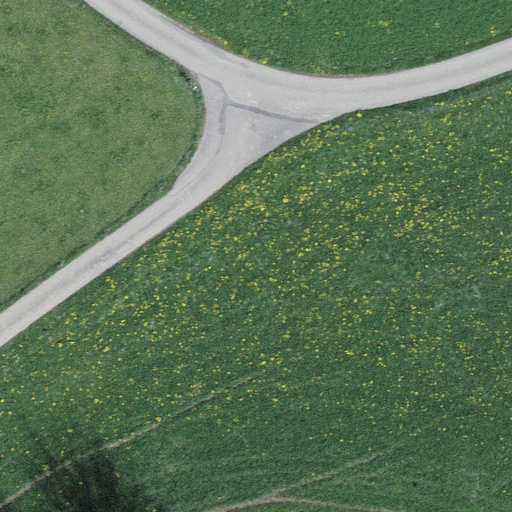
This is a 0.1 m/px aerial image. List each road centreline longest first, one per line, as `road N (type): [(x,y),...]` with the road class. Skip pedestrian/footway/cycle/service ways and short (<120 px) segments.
road 1 (unclassified): [(511,48),(380,89),(314,93),(238,75),(108,0)]
road 2 (track): [(276,87),(178,200),(0,333)]
